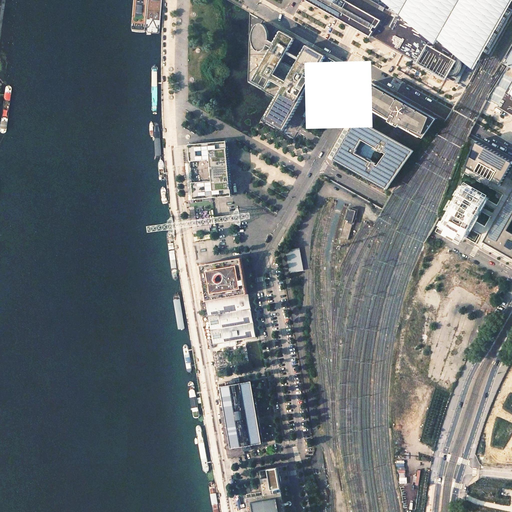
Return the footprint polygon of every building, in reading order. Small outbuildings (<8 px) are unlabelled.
[(511,0),(308,0),(336,16),(355,27),(378,39),(398,51),(445,77),(446,75),(448,76),(451,77),(454,76),(457,75),(460,73),(462,71),(463,68),(463,64),(463,62),(462,59),(460,57),(467,61),(474,49),(477,51),(497,16),(508,22),(509,22),(511,16),(511,0)] [(508,22),(497,16),(477,51),(482,54),(484,51),(489,54),(508,22)] [(272,48),(275,43),(269,40),(269,34),(268,30),(266,27),(264,25),(261,24),(258,24),(256,26),(254,31),(252,35),(252,39),(253,44),(256,49),(258,51),(260,51),(263,51),(266,49),(267,47),(267,45),(272,48)] [(272,48),(253,81),(267,88),(271,80),(283,87),(266,119),(284,129),(322,62),(326,56),(307,45),(304,51),(294,69),(287,81),(275,74),(282,62),(292,44),(295,39),(282,31),(278,37),(275,43),(272,48)] [(446,75),(445,77),(458,84),(477,51),(474,49),(467,61),(460,57),(462,59),(463,62),(463,64),(463,68),(462,71),(460,73),(457,75),(454,76),(451,77),(448,76),(446,75)] [(503,99),(498,107),(511,115),(511,51),(506,63),(509,65),(495,87),(496,87),(493,93),(503,99)] [(397,113),(372,100),(371,100),(370,99),(370,98),(370,97),(371,96),(372,96),(373,96),(374,96),(380,86),(373,82),(361,103),(390,119),(392,115),(395,117),(397,113)] [(435,121),(409,106),(408,107),(403,104),(405,101),(380,86),(374,96),(373,96),(372,96),(371,96),(370,97),(370,98),(370,99),(371,100),(372,100),(397,113),(395,117),(392,115),(390,119),(389,121),(399,127),(400,125),(423,138),(435,121)] [(8,87),(6,89),(0,131),(2,134),(5,134),(7,132),(13,91),(12,88),(10,87),(8,87)] [(387,189),(414,151),(353,117),(349,124),(352,126),(333,159),(334,160),(335,159),(387,188),(386,189),(387,189)] [(352,126),(349,124),(330,157),(333,159),(352,126)] [(232,196),(227,141),(189,145),(194,199),(211,198),(232,196)] [(511,161),(476,141),(467,166),(501,185),(511,165),(511,161)] [(511,179),(511,180),(511,193),(484,241),(505,253),(511,257),(511,179)] [(489,199),(466,185),(443,225),(466,239),(481,213),(489,199)] [(345,220),(341,237),(348,239),(353,223),(356,211),(349,208),(345,220)] [(163,236),(161,238),(169,283),(172,284),(173,284),(174,281),(167,238),(165,236),(163,236)] [(291,272),(303,270),(299,248),(287,251),(291,272)] [(248,294),(242,257),(200,265),(205,289),(212,291),(213,300),(248,294)] [(213,300),(212,291),(205,289),(207,301),(213,300)] [(175,296),(174,298),(179,327),(180,330),(183,331),(185,330),(186,327),(181,297),(179,294),(176,295),(175,296)] [(251,307),(249,294),(248,294),(213,300),(207,301),(214,345),(256,337),(255,328),(251,307)] [(188,344),(186,344),(186,346),(189,369),(192,371),(194,371),(194,367),(190,345),(188,344)] [(189,383),(188,385),(193,417),(196,418),(198,418),(200,415),(195,385),(193,382),(190,381),(189,383)] [(263,443),(255,396),(253,396),(253,392),(255,392),(253,381),(227,385),(222,386),(225,404),(225,406),(228,406),(228,409),(226,410),(228,424),(231,423),(231,427),(229,427),(231,441),(232,441),(233,445),(232,445),(232,448),(244,446),(244,444),(251,442),(251,445),(263,443)] [(511,382),(495,417),(497,417),(498,413),(502,413),(503,422),(511,426),(511,382)] [(198,426),(196,429),(204,473),(207,474),(209,474),(210,472),(202,428),(200,426),(198,426)] [(281,483),(278,467),(260,470),(265,494),(273,493),(272,485),(281,483)] [(211,482),(209,484),(214,511),(219,511),(215,484),(213,482),(211,482)] [(286,511),(283,491),(281,483),(272,485),(273,493),(265,494),(247,497),(249,511),(286,511)]
